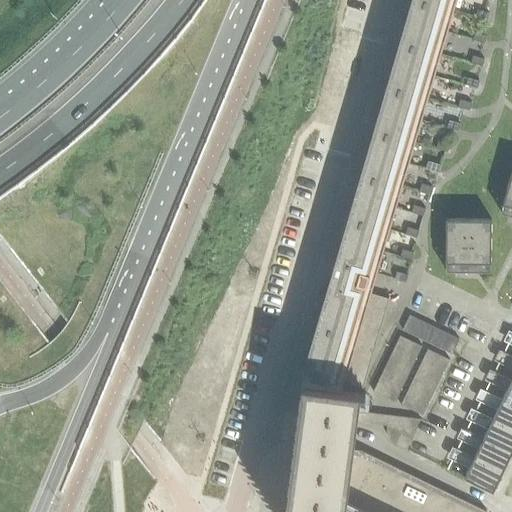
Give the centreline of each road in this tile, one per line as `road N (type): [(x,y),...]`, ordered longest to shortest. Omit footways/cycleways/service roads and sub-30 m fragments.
road 1 (residential): [(236,511),(380,0)]
road 2 (trunk): [(112,336),(254,0)]
road 3 (trunk): [(0,172),(109,80),(181,0)]
road 4 (trunk): [(40,511),(112,336)]
road 5 (trunk): [(123,0),(0,116)]
road 6 (trunk): [(0,405),(64,380),(112,336)]
